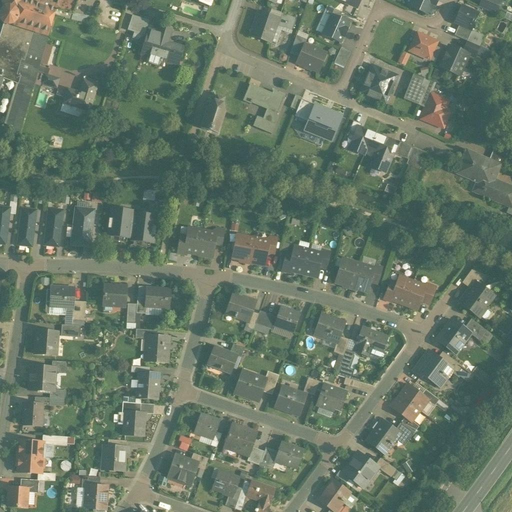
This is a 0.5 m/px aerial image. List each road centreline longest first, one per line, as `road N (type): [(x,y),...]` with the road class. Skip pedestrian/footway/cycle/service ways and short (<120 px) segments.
road 1 (residential): [(424,332),(235,278),(205,285)]
road 2 (residential): [(337,98),(377,15),(391,9),(436,24),(449,0)]
road 3 (residential): [(205,285),(172,271),(26,264)]
road 4 (residential): [(26,264),(0,434)]
road 5 (residential): [(237,0),(225,33),(230,49),(337,98)]
road 6 (residential): [(179,391),(338,445)]
road 7 (residential): [(424,332),(338,445)]
